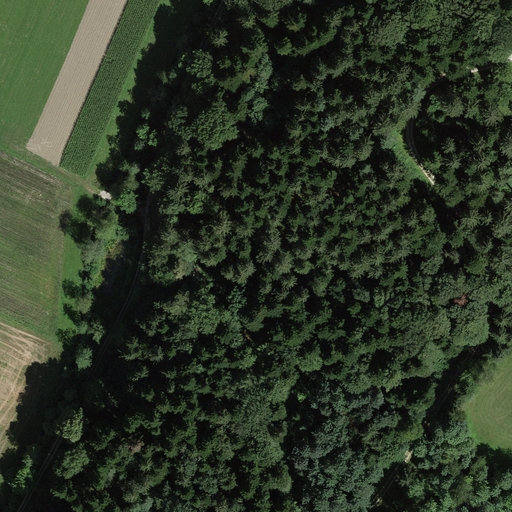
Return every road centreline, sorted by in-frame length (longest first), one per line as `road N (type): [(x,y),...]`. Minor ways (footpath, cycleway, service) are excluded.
road 1 (track): [(361,511),(391,480),(492,310),(485,251),(413,152),(408,125),(415,103),(430,84),(459,70),(511,58)]
road 2 (track): [(229,0),(176,107),(133,292),(72,421),(17,511)]
road 3 (track): [(233,219),(223,174),(266,43),(289,0)]
